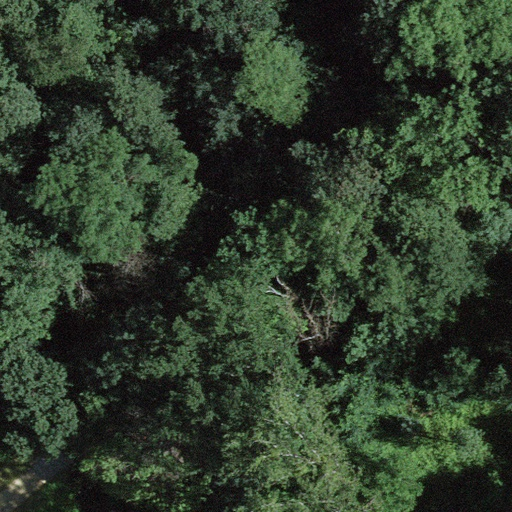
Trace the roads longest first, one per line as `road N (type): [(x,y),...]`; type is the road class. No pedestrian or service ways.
road 1 (track): [(511,71),(383,187),(0,493)]
road 2 (track): [(366,200),(420,0)]
